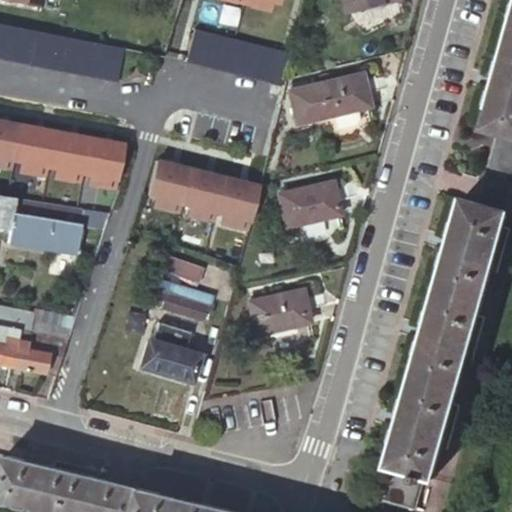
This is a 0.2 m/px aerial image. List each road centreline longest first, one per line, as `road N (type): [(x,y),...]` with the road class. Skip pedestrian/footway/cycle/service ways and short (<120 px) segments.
road 1 (residential): [(435,0),(318,448),(297,479)]
road 2 (unclassified): [(51,433),(165,88),(257,110)]
road 3 (residential): [(297,479),(263,484),(128,454)]
